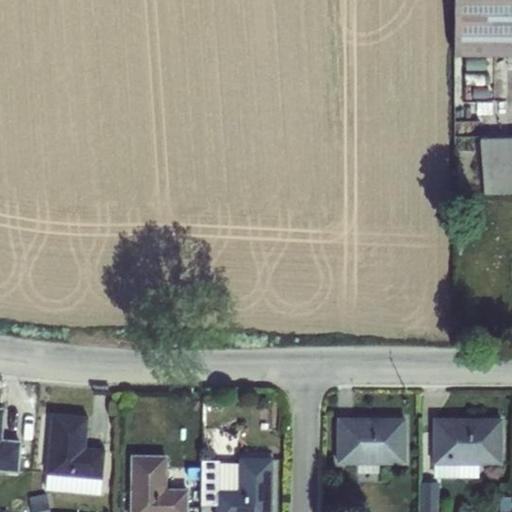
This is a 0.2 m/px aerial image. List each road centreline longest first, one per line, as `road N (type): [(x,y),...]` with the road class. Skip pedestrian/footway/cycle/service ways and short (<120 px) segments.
road 1 (residential): [(0,348),(113,360),(317,362)]
road 2 (residential): [(317,362),(511,363)]
road 3 (residential): [(317,362),(312,511)]
